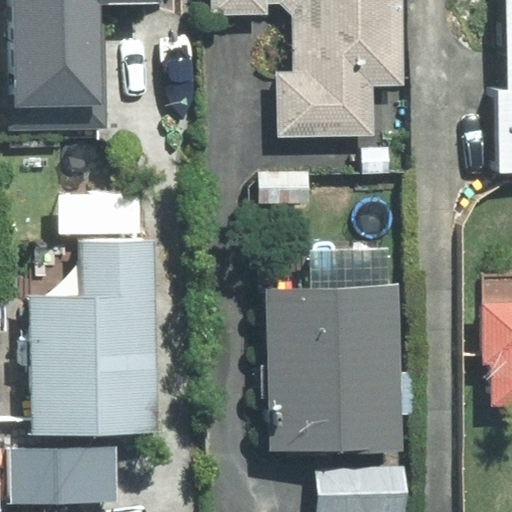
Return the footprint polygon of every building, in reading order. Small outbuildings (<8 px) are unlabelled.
[(7,0),(10,125),(110,124),(108,0),(7,0)] [(405,0),(214,0),(214,10),(272,9),(271,0),(281,0),(295,11),(296,65),(280,65),(281,133),(377,131),(376,82),(407,81),(405,0)] [(511,0),(510,0),(511,85),(499,85),(501,165),(511,164),(511,0)] [(260,166),(260,199),(312,198),(312,165),(260,166)] [(35,428),(161,425),(156,231),(84,232),(85,284),(31,285),(35,428)] [(273,447),(406,444),(403,276),(269,278),(273,447)] [(511,295),(484,296),(485,358),(494,358),(495,401),(511,400),(511,295)]
